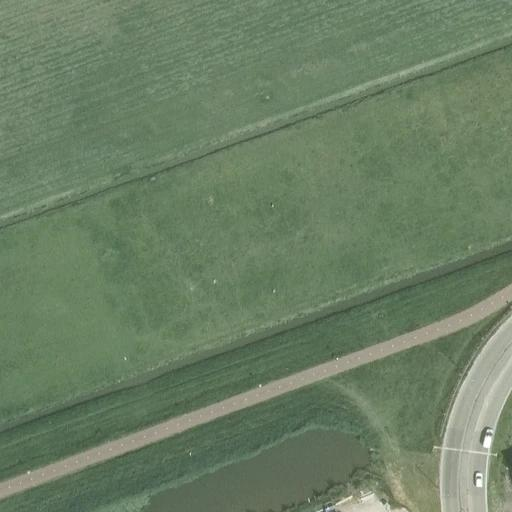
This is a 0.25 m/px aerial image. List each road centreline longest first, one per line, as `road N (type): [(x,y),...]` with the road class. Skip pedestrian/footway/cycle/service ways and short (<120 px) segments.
road 1 (secondary): [(511,328),(490,350),(464,400),(451,463),(453,511)]
road 2 (secondary): [(476,511),(480,439),(511,370)]
